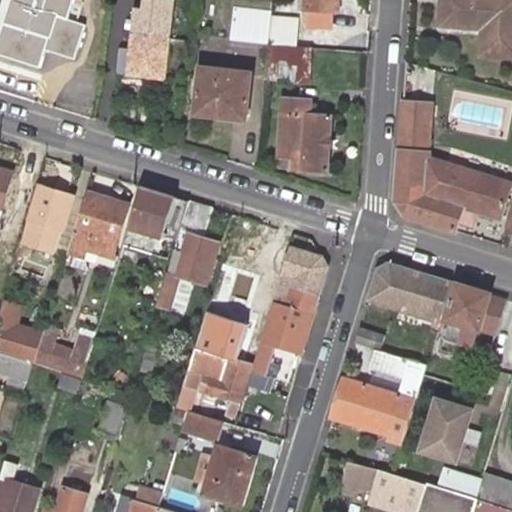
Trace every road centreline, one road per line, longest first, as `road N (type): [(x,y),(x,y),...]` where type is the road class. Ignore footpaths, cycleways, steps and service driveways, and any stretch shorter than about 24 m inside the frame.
road 1 (residential): [(0,117),(370,233)]
road 2 (residential): [(284,511),(370,233)]
road 3 (residential): [(370,233),(389,0)]
road 4 (residential): [(370,233),(511,276)]
